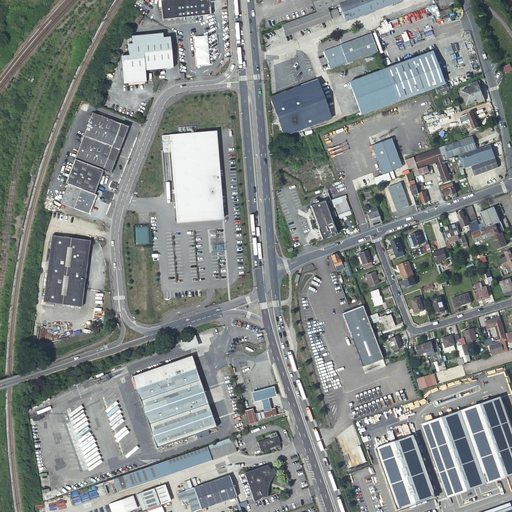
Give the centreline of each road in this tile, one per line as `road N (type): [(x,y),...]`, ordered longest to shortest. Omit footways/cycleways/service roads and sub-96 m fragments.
road 1 (tertiary): [(206,85),(162,98),(117,213),(127,342)]
road 2 (primary): [(341,511),(282,337),(273,282)]
road 3 (primary): [(243,84),(260,293)]
road 4 (unclassified): [(511,301),(412,329),(374,234)]
road 5 (primary): [(267,323),(330,511)]
road 6 (unclassified): [(511,166),(464,0)]
road 7 (unclassified): [(374,234),(511,185)]
road 8 (tertiary): [(0,384),(127,342)]
road 9 (primary): [(272,258),(260,125)]
road 10 (primary): [(260,125),(249,0)]
